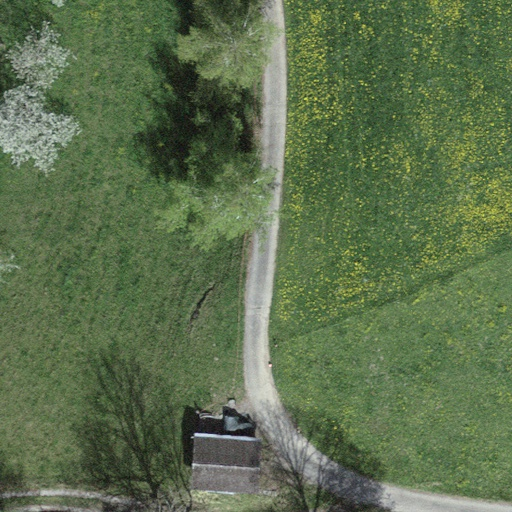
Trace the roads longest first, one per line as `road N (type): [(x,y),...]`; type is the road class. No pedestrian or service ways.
road 1 (unclassified): [(476,511),(341,480),(292,447),(262,393),(255,344),(272,143),(268,0)]
road 2 (track): [(153,511),(41,498),(0,503)]
